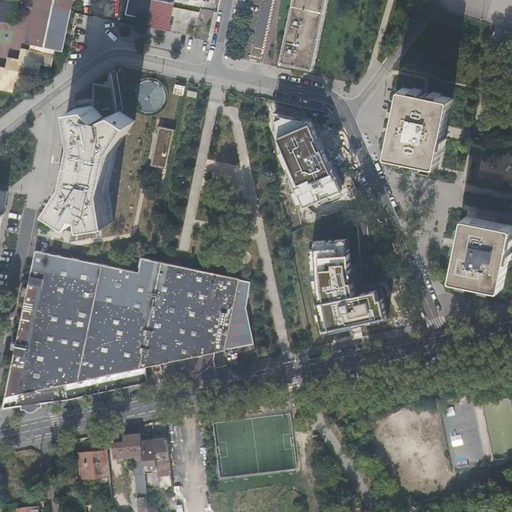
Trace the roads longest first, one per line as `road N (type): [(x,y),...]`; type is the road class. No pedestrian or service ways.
road 1 (residential): [(445,341),(43,428)]
road 2 (residential): [(0,354),(51,95)]
road 3 (residential): [(346,115),(445,341)]
road 4 (residential): [(51,95),(114,52),(210,73)]
road 5 (residential): [(210,73),(329,97),(346,115)]
road 6 (residential): [(346,115),(432,10)]
